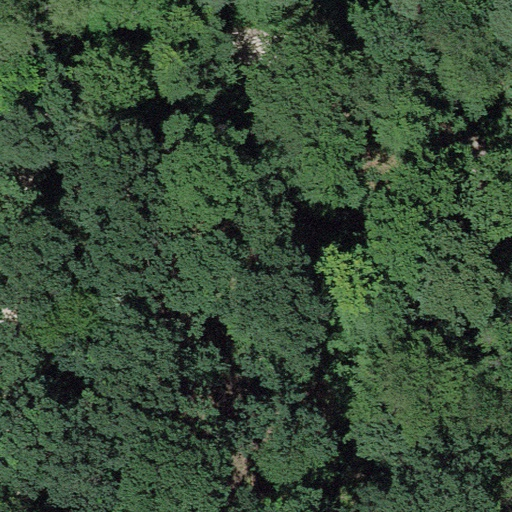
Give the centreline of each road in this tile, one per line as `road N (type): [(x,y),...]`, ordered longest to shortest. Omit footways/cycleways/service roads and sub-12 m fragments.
road 1 (track): [(38,134),(80,81),(141,47),(199,38),(284,62),(396,109),(511,195)]
road 2 (track): [(0,503),(7,293),(38,134)]
